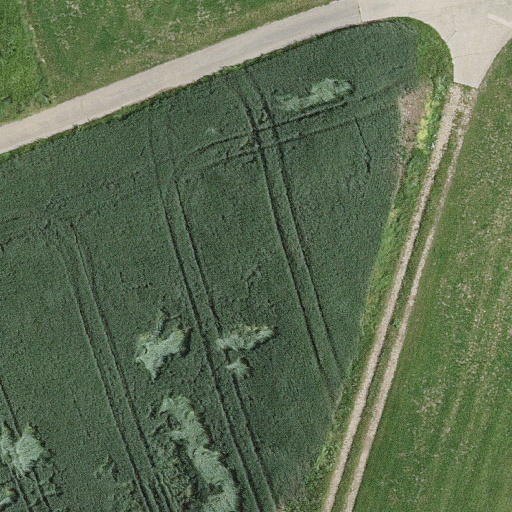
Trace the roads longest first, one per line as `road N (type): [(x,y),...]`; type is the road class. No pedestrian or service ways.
road 1 (track): [(489,0),(341,511)]
road 2 (unclassified): [(0,139),(243,46),(359,7),(411,0)]
